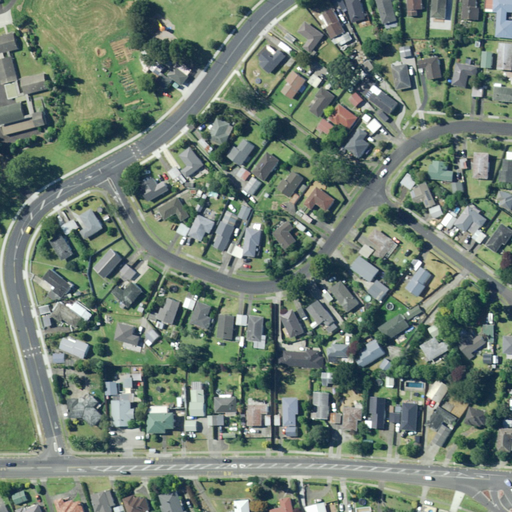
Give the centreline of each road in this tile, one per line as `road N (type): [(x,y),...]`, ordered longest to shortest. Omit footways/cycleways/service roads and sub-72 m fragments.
road 1 (secondary): [(457,475),(273,465),(60,467)]
road 2 (residential): [(103,170),(145,242),(166,259),(252,288),(303,274),(368,192)]
road 3 (residential): [(60,467),(18,299),(15,251),(35,210),(103,170)]
road 4 (residential): [(103,170),(167,130),(283,0)]
road 5 (residential): [(511,296),(368,192)]
road 6 (residential): [(368,192),(426,134),(465,125),(511,128)]
